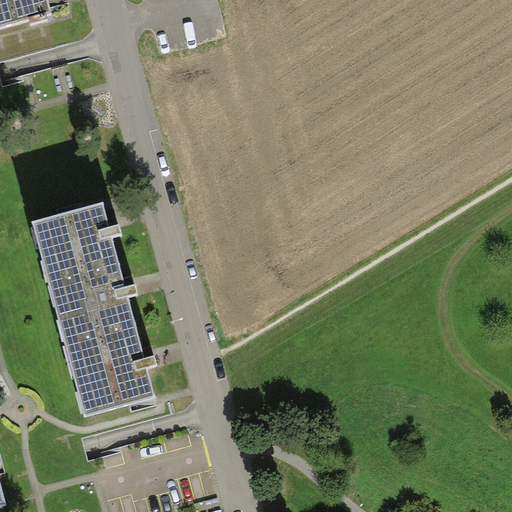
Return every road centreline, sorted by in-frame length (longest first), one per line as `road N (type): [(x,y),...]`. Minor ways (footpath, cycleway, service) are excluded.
road 1 (residential): [(110,0),(193,286),(245,511)]
road 2 (track): [(210,362),(511,181)]
road 3 (unknown): [(0,413),(17,423),(36,414),(82,430),(152,410),(167,395),(216,385)]
